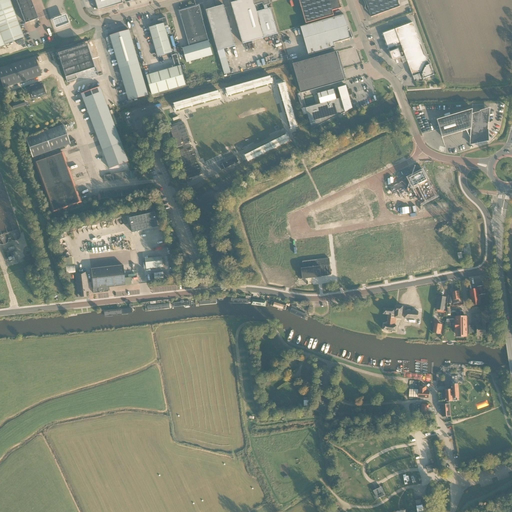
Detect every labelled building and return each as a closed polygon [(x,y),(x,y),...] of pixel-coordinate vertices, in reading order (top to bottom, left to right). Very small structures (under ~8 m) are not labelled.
[(0,0),(0,46),(4,45),(23,37),(8,0),(0,0)] [(30,0),(16,0),(25,23),(38,18),(30,0)] [(121,0),(95,0),(99,10),(103,9),(123,3),(121,0)] [(243,44),(260,39),(249,0),(240,0),(231,3),(243,44)] [(249,0),(260,39),(278,34),(271,8),(270,3),(269,3),(268,0),(249,0)] [(338,0),(299,0),(306,23),(335,15),(333,10),(342,8),(338,0)] [(397,0),(364,0),(371,17),(400,7),(397,0)] [(235,46),(224,5),(206,10),(218,51),(235,46)] [(195,8),(191,8),(179,11),(189,46),(183,48),(187,63),(213,55),(201,13),(198,10),(195,8)] [(64,13),(52,18),(55,27),(68,22),(64,13)] [(350,30),(344,14),(301,27),(309,55),(335,48),(334,43),(350,38),(348,31),(350,30)] [(168,25),(166,17),(158,19),(159,24),(149,27),(158,56),(172,52),(164,25),(168,25)] [(426,60),(413,23),(383,34),(393,60),(405,56),(412,74),(421,71),(426,60)] [(129,30),(110,36),(129,101),(148,95),(129,30)] [(284,54),(280,41),(262,46),(266,59),(284,54)] [(87,46),(58,55),(66,79),(95,70),(87,46)] [(345,81),(337,52),(293,64),(302,93),(345,81)] [(176,88),(186,85),(180,66),(177,54),(172,55),(175,67),(171,68),(176,88)] [(41,76),(35,57),(0,67),(0,78),(3,88),(41,76)] [(434,75),(430,64),(426,66),(426,67),(425,68),(422,73),(423,74),(422,74),(423,79),(434,75)] [(152,95),(176,88),(171,68),(146,75),(152,95)] [(270,76),(226,89),(226,91),(227,93),(228,95),(271,83),(272,83),(272,80),(271,78),(270,76)] [(281,84),(278,84),(291,128),(290,128),(290,129),(291,129),(293,128),(295,128),(298,127),(285,83),(282,83),(281,84)] [(41,84),(30,87),(33,96),(44,93),(41,84)] [(321,104),(306,108),(312,129),(353,108),(350,99),(346,86),(338,88),(334,89),(336,99),(321,104)] [(99,87),(81,94),(102,150),(121,143),(99,87)] [(334,89),(318,94),(318,95),(319,99),(321,104),(336,99),(334,89)] [(318,95),(318,94),(317,90),(302,95),(306,108),(321,104),(319,99),(318,95)] [(218,91),(174,103),(174,106),(175,108),(176,110),(219,98),(220,98),(220,97),(219,95),(219,93),(218,91)] [(20,97),(6,102),(8,108),(22,104),(20,97)] [(487,139),(489,109),(472,114),(472,109),(437,120),(442,137),(464,131),(471,129),(470,138),(470,144),(487,139)] [(170,128),(177,148),(182,146),(181,143),(184,142),(185,145),(191,143),(184,123),(171,127),(170,127),(170,128)] [(27,138),(25,138),(28,146),(30,152),(31,155),(32,158),(59,148),(64,146),(70,144),(67,136),(63,125),(34,135),(32,136),(29,137),(27,138)] [(245,154),(245,155),(246,157),(247,159),(248,161),(289,141),(288,138),(287,137),(286,135),(246,155),(245,154)] [(397,158),(388,138),(373,145),(382,165),(397,158)] [(128,162),(121,143),(102,150),(109,169),(128,162)] [(192,146),(178,151),(188,179),(198,176),(200,175),(199,175),(202,174),(192,146)] [(63,196),(76,191),(63,152),(34,162),(52,211),(66,206),(63,196)] [(366,173),(358,155),(348,159),(357,177),(366,173)] [(236,157),(219,165),(222,170),(239,162),(236,157)] [(339,186),(352,179),(342,158),(328,165),(339,186)] [(423,171),(409,178),(411,183),(422,203),(435,196),(427,180),(423,171)] [(394,186),(396,191),(411,183),(409,178),(394,186)] [(301,203),(292,183),(278,190),(287,210),(301,203)] [(63,196),(66,206),(71,204),(73,208),(74,209),(80,206),(79,202),(80,201),(76,191),(63,196)] [(267,223),(260,202),(243,208),(252,236),(267,234),(285,232),(284,221),(267,223)] [(0,235),(9,233),(11,240),(19,238),(12,210),(0,212),(0,235)] [(155,212),(129,218),(132,233),(158,227),(155,212)] [(380,241),(388,240),(386,228),(378,229),(380,241)] [(368,246),(365,232),(355,233),(359,255),(374,252),(372,245),(368,246)] [(303,255),(328,252),(326,239),(301,242),(303,255)] [(8,257),(12,255),(11,254),(16,252),(15,248),(6,252),(8,257)] [(75,273),(73,257),(64,258),(66,274),(75,273)] [(162,267),(161,257),(145,258),(147,269),(162,267)] [(300,279),(298,279),(299,285),(308,284),(308,283),(308,278),(321,277),(321,276),(332,275),(332,274),(333,274),(332,272),(331,272),(330,265),(329,259),(330,259),(330,257),(325,257),(325,259),(303,262),(299,263),(299,269),(298,269),(300,279)] [(393,258),(385,260),(387,270),(391,270),(395,269),(400,268),(398,259),(393,260),(393,258)] [(372,262),(365,263),(367,277),(374,275),(372,262)] [(124,278),(123,265),(91,268),(93,293),(108,292),(108,287),(131,285),(130,278),(124,278)] [(86,272),(83,272),(75,273),(78,298),(89,296),(86,272)] [(164,280),(163,272),(151,273),(152,282),(164,280)] [(485,294),(484,286),(477,287),(477,288),(469,290),(472,306),(480,304),(479,295),(485,294)] [(460,299),(459,291),(452,292),(453,300),(454,303),(459,302),(458,299),(460,299)] [(439,296),(437,310),(444,311),(446,297),(439,296)] [(251,306),(268,308),(269,302),(252,300),(251,306)] [(145,312),(171,309),(170,304),(145,306),(145,312)] [(403,306),(395,306),(395,308),(394,308),(394,309),(384,308),(383,314),(388,315),(387,324),(384,324),(383,330),(396,331),(396,326),(395,325),(396,318),(401,318),(403,306)] [(489,322),(487,308),(481,309),(482,327),(477,327),(477,334),(486,334),(486,327),(485,323),(489,322)] [(305,315),(292,309),(291,313),(303,319),(305,315)] [(418,312),(405,310),(404,318),(418,319),(418,312)] [(466,334),(466,317),(456,317),(456,334),(466,334)] [(434,323),(433,332),(436,333),(437,334),(438,334),(439,334),(440,334),(441,324),(438,324),(438,321),(434,320),(434,323)] [(452,384),(451,384),(451,386),(452,389),(446,390),(447,404),(441,405),(442,417),(450,416),(449,401),(459,401),(458,384),(457,384),(457,375),(452,376),(452,384)] [(426,386),(420,386),(419,391),(418,397),(429,398),(429,391),(426,391),(426,386)] [(409,389),(409,399),(418,399),(418,389),(409,389)] [(329,400),(320,397),(315,409),(324,412),(329,400)] [(416,404),(416,414),(421,414),(428,415),(428,404),(421,404),(416,404)] [(381,488),(374,491),(375,491),(377,495),(376,495),(377,499),(385,495),(383,492),(381,488)]
